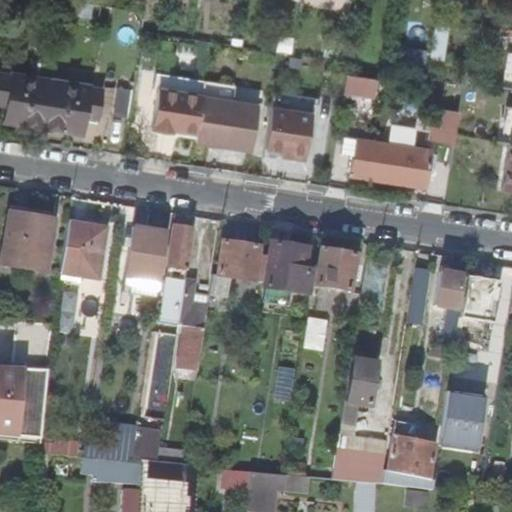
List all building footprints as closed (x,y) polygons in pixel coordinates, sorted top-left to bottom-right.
[(71,0),(62,0),(61,16),(60,17),(75,19),(78,1),(71,0)] [(443,60),(445,21),(431,21),(429,60),(443,60)] [(404,48),(402,62),(422,65),(424,50),(404,48)] [(49,55),(24,51),(22,65),(47,69),(49,55)] [(511,89),(511,61),(506,60),(503,88),(511,89)] [(3,121),(43,128),(51,80),(0,72),(0,105),(6,107),(3,121)] [(204,82),(204,81),(159,75),(156,89),(202,96),(204,82)] [(366,97),(369,79),(345,75),(342,93),(366,97)] [(51,80),(43,128),(83,134),(85,119),(97,121),(102,88),(51,80)] [(233,86),(204,82),(202,96),(231,100),(233,86)] [(202,96),(156,89),(151,129),(170,131),(171,129),(197,133),(202,96)] [(128,94),(113,92),(110,114),(124,117),(128,94)] [(273,92),(271,107),(310,112),(311,97),(273,92)] [(196,138),(195,142),(250,150),(257,104),(231,100),(202,96),(197,133),(196,138)] [(271,107),(264,147),(282,150),(305,154),(311,112),(310,112),(271,107)] [(511,144),(511,107),(505,107),(500,142),(507,143),(511,144)] [(457,111),(432,108),(428,141),(452,144),(453,135),(457,111)] [(170,134),(196,138),(197,133),(171,129),(170,131),(170,134)] [(339,155),(352,157),(355,141),(341,139),(339,155)] [(355,141),(352,157),(349,175),(425,187),(427,177),(429,166),(431,152),(355,139),(355,141)] [(511,144),(507,143),(500,191),(511,193),(511,144)] [(305,154),(282,150),(281,155),(304,159),(305,154)] [(53,221),(9,214),(1,265),(45,273),(53,221)] [(105,229),(68,223),(60,274),(97,280),(105,229)] [(158,280),(165,234),(130,228),(122,279),(158,284),(158,280)] [(177,282),(158,280),(158,284),(156,297),(164,298),(160,325),(176,327),(192,231),(172,228),(166,268),(179,270),(177,282)] [(215,278),(253,283),(258,247),(221,241),(215,278)] [(262,289),(299,295),(300,287),(306,288),(310,273),(303,270),(306,250),(268,244),(262,289)] [(351,269),(353,256),(318,251),(313,288),(348,293),(349,282),(355,283),(356,270),(351,269)] [(425,268),(414,267),(405,323),(415,325),(425,268)] [(450,352),(462,277),(437,273),(432,308),(441,309),(434,350),(450,352)] [(505,284),(462,277),(450,352),(461,354),(467,321),(484,324),(485,308),(501,311),(505,284)] [(223,301),(206,299),(204,315),(220,317),(223,301)] [(300,350),(320,354),(325,325),(304,321),(300,350)] [(52,325),(20,323),(5,471),(0,470),(0,511),(22,511),(25,472),(39,473),(40,454),(38,454),(52,325)] [(195,372),(202,330),(182,326),(175,369),(195,372)] [(353,361),(346,405),(360,407),(370,408),(377,364),(353,361)] [(274,369),(272,401),(288,402),(290,370),(274,369)] [(472,452),(474,397),(436,396),(434,451),(472,452)] [(346,405),(342,404),(337,436),(355,438),(360,407),(346,405)] [(386,444),(384,459),(379,486),(430,491),(431,481),(426,480),(432,435),(426,434),(426,427),(389,423),(386,444)] [(355,438),(337,436),(335,451),(384,459),(386,444),(355,438)] [(54,453),(64,454),(65,444),(55,443),(54,453)] [(132,447),(130,462),(140,463),(154,464),(157,449),(132,447)] [(323,469),(331,471),(334,452),(326,451),(323,469)] [(331,471),(330,481),(355,484),(373,485),(379,486),(384,459),(335,451),(334,452),(331,471)] [(130,462),(93,459),(90,482),(139,487),(140,463),(130,462)] [(304,466),(282,464),(280,476),(303,479),(304,466)] [(217,493),(243,493),(244,473),(218,472),(217,493)] [(272,476),(247,473),(247,489),(270,491),(272,476)] [(372,511),(373,485),(355,484),(354,511),(372,511)]
